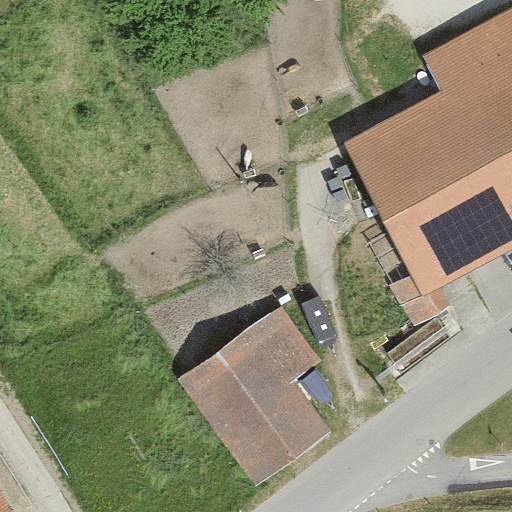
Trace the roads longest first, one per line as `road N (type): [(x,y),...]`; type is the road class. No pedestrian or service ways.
road 1 (unclassified): [(362,478),(511,346)]
road 2 (residential): [(362,478),(511,469)]
